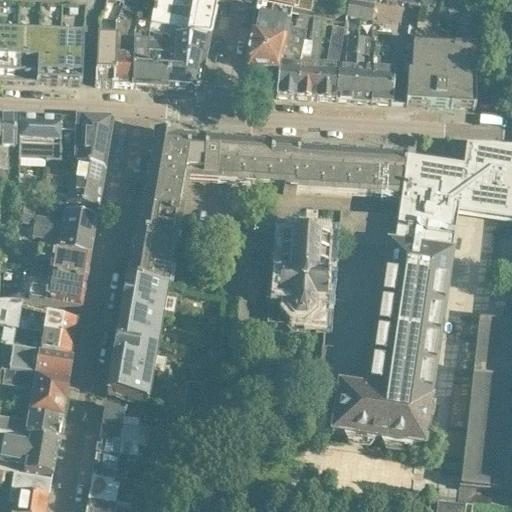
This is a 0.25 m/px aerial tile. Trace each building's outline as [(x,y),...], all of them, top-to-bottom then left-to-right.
[(169,36),(209,39),(215,9),(179,1),(172,0),(155,0),(151,25),(150,31),(169,36)] [(179,0),(179,1),(215,9),(216,0),(179,0)] [(315,3),(316,0),(257,0),(257,4),(291,11),(305,14),(307,2),(315,3)] [(362,0),(410,8),(409,19),(410,19),(408,26),(415,28),(419,0),(362,0)] [(435,0),(421,0),(420,6),(434,8),(435,0)] [(374,7),(349,2),(346,20),(370,24),(374,7)] [(247,71),(277,73),(278,65),(286,31),(290,16),(256,9),(245,65),(247,71)] [(277,82),(297,83),(298,66),(303,44),(308,19),(297,17),(294,32),(286,31),(278,65),(277,73),(277,82)] [(316,102),(318,68),(321,22),(311,20),(309,45),(303,44),(298,66),(297,83),(296,100),(316,102)] [(113,89),(132,90),(133,55),(134,46),(127,46),(127,23),(116,23),(115,39),(113,89)] [(373,56),(372,70),(370,105),(391,107),(393,72),(389,72),(390,51),(391,51),(393,30),(378,29),(378,33),(371,33),(371,41),(370,56),(373,56)] [(324,68),(318,68),(316,102),(335,103),(337,69),(341,47),(344,33),(330,30),(324,68)] [(0,84),(16,85),(18,36),(0,35),(0,84)] [(38,86),(40,37),(18,36),(16,85),(38,86)] [(147,54),(206,58),(209,39),(169,36),(169,45),(148,43),(147,54)] [(38,86),(59,87),(61,38),(40,37),(38,86)] [(61,38),(59,87),(81,88),(83,39),(61,38)] [(96,38),(94,88),(113,89),(115,39),(96,38)] [(335,103),(354,104),(356,40),(347,40),(345,69),(337,69),(335,103)] [(370,105),(372,70),(373,56),(370,56),(371,41),(356,40),(354,104),(370,105)] [(133,55),(132,90),(145,90),(155,91),(167,92),(169,92),(193,94),(194,94),(200,89),(200,88),(206,58),(147,54),(148,43),(134,42),(134,46),(133,55)] [(475,112),(474,93),(475,78),(477,70),(480,52),(452,50),(452,51),(432,49),(411,48),(409,76),(406,75),(404,107),(429,109),(449,110),(475,112)] [(296,100),(297,83),(277,82),(275,99),(296,100)] [(478,108),(490,108),(491,94),(479,93),(478,108)] [(0,173),(7,173),(7,167),(7,149),(15,149),(15,119),(15,117),(0,116),(0,173)] [(60,164),(60,134),(60,121),(18,119),(18,157),(18,162),(47,162),(47,164),(60,164)] [(75,135),(74,146),(108,147),(112,125),(108,121),(75,120),(75,121),(60,121),(60,134),(75,135)] [(204,144),(190,143),(190,141),(153,135),(134,244),(132,244),(125,283),(125,286),(176,294),(176,296),(181,296),(181,294),(162,290),(170,242),(173,243),(184,179),(222,182),(230,182),(294,186),(293,190),(399,197),(405,164),(406,159),(298,152),(298,148),(224,144),(204,142),(204,144)] [(104,172),(108,147),(74,146),(74,167),(104,172)] [(462,173),(405,164),(399,197),(395,215),(391,245),(385,244),(364,381),(339,377),(331,436),(343,438),(345,441),(351,442),(353,439),(364,441),(366,444),(372,445),(375,442),(380,443),(382,446),(388,447),(390,444),(401,446),(403,450),(409,451),(411,448),(424,449),(424,446),(428,444),(429,438),(426,436),(431,400),(452,255),(451,255),(456,218),(511,227),(511,225),(511,154),(465,152),(462,173)] [(55,183),(101,191),(104,172),(74,167),(73,166),(71,175),(57,172),(55,183)] [(47,170),(45,182),(55,183),(57,172),(47,170)] [(20,188),(21,188),(25,189),(32,190),(34,180),(21,177),(20,188)] [(66,207),(97,212),(99,202),(100,195),(101,191),(55,183),(45,182),(44,192),(68,196),(66,207)] [(339,215),(338,241),(385,244),(391,245),(395,215),(340,211),(339,215)] [(19,226),(34,228),(92,239),(94,230),(95,224),(96,220),(63,214),(62,223),(21,216),(20,216),(19,226)] [(92,244),(92,239),(34,228),(32,239),(58,243),(56,253),(89,259),(91,249),(92,244)] [(268,284),(266,306),(269,306),(268,323),(285,325),(292,333),(305,334),(313,327),(324,328),(326,308),(324,308),(330,239),(279,236),(276,285),(268,284)] [(26,248),(21,275),(85,286),(89,259),(56,253),(26,248)] [(80,313),(85,286),(21,275),(17,301),(80,313)] [(176,294),(125,286),(123,295),(121,307),(106,397),(147,405),(151,380),(161,381),(161,380),(167,381),(168,371),(163,370),(163,369),(154,368),(162,320),(172,322),(174,308),(180,308),(181,296),(176,296),(176,294)] [(0,328),(16,331),(75,341),(75,340),(77,330),(78,323),(45,317),(44,324),(20,320),(22,304),(17,303),(0,302),(0,328)] [(248,325),(249,306),(226,305),(224,348),(256,349),(257,325),(248,325)] [(511,322),(506,322),(477,318),(458,491),(511,496),(511,322)] [(39,353),(72,359),(73,353),(75,342),(75,341),(16,331),(14,341),(13,349),(39,353)] [(71,365),(71,362),(39,357),(4,351),(0,373),(67,385),(69,375),(71,365)] [(0,387),(32,393),(28,416),(61,422),(64,404),(66,392),(67,385),(0,373),(0,387)] [(220,392),(219,391),(212,391),(213,386),(189,384),(186,417),(201,419),(210,419),(210,415),(217,416),(218,404),(219,404),(220,399),(220,392)] [(97,443),(97,445),(143,453),(149,454),(162,456),(162,441),(149,440),(150,435),(123,430),(126,413),(103,409),(103,411),(101,424),(99,433),(97,443)] [(0,432),(29,438),(58,443),(59,436),(59,433),(61,425),(61,422),(28,416),(27,425),(0,420),(0,432)] [(1,451),(55,460),(58,443),(29,438),(28,443),(1,439),(1,443),(0,443),(0,449),(1,449),(1,451)] [(97,445),(91,481),(113,484),(114,478),(119,479),(121,468),(142,471),(143,466),(143,453),(97,445)] [(52,477),(55,460),(1,451),(0,456),(0,460),(24,465),(23,472),(52,477)] [(162,456),(149,454),(143,453),(143,466),(161,466),(162,456)] [(45,511),(51,481),(12,475),(7,504),(12,505),(11,511),(45,511)] [(160,491),(161,478),(142,477),(142,490),(160,491)] [(113,484),(91,481),(90,486),(88,500),(87,504),(133,511),(140,511),(141,501),(134,500),(135,494),(117,491),(118,489),(112,488),(113,484)]
